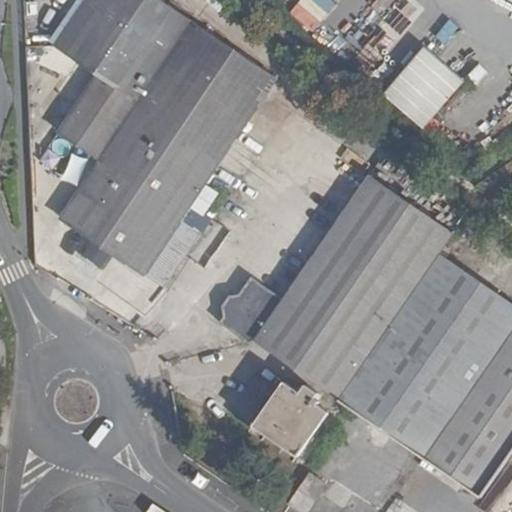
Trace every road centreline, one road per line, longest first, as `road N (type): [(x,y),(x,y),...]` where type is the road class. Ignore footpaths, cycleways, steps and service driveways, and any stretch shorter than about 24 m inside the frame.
road 1 (unclassified): [(115,437),(129,406),(121,374),(95,353),(61,352)]
road 2 (unclassified): [(61,352),(0,246)]
